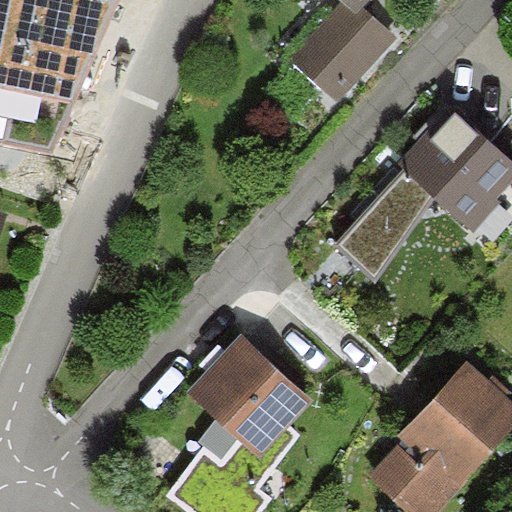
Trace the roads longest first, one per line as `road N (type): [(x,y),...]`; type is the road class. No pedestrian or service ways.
road 1 (residential): [(47,481),(484,0)]
road 2 (residential): [(187,0),(28,369),(0,453)]
